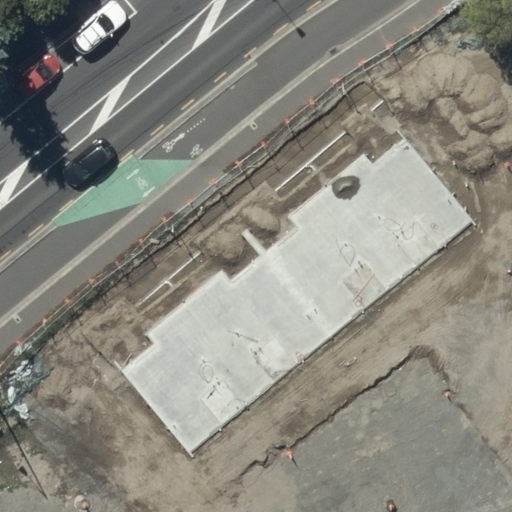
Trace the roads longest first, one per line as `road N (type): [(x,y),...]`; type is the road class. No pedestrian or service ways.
road 1 (secondary): [(0,195),(229,0)]
road 2 (residential): [(393,511),(322,413)]
